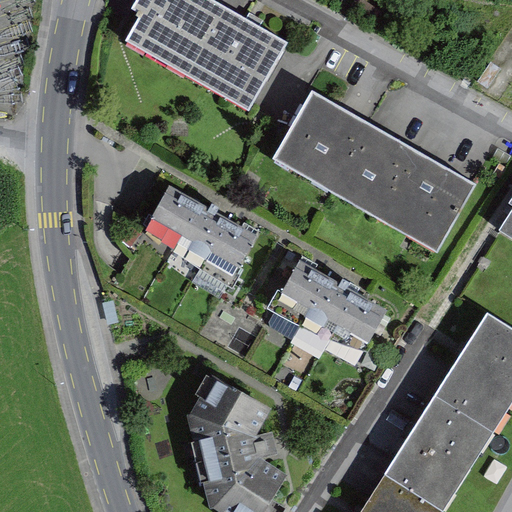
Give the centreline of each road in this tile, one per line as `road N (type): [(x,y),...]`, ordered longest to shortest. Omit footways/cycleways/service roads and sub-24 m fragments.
road 1 (tertiary): [(54,144),(69,321),(124,511)]
road 2 (residential): [(511,137),(284,0)]
road 3 (residential): [(412,348),(309,511)]
road 4 (tertiary): [(77,0),(54,144)]
